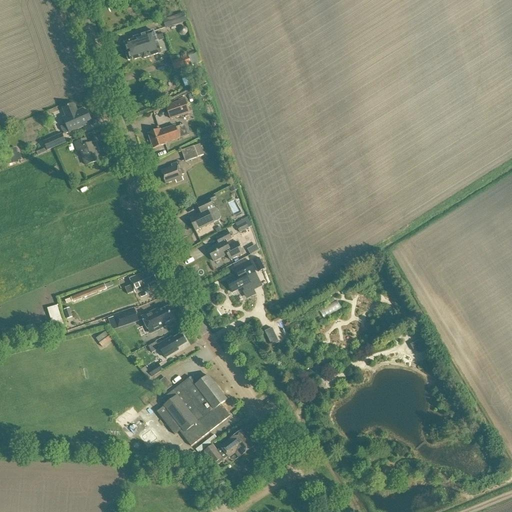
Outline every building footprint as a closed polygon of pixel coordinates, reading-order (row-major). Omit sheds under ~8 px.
[(163,21),(166,29),(186,22),(184,14),(163,21)] [(129,53),(158,42),(165,40),(163,35),(156,38),(154,32),(135,39),(135,40),(126,44),(129,53)] [(165,40),(158,42),(129,53),(126,55),(128,62),(132,62),(143,58),(144,59),(162,53),(169,51),(165,40)] [(188,56),(171,62),(174,70),(190,65),(199,62),(196,54),(188,56)] [(185,100),(165,106),(170,121),(190,114),(185,100)] [(66,126),(61,128),(63,132),(66,135),(69,134),(88,125),(87,123),(91,121),(87,111),(83,113),(82,110),(77,112),(74,104),(62,109),(66,117),(63,118),(66,125),(66,126)] [(180,139),(175,127),(161,132),(161,131),(149,135),(154,150),(166,145),(166,144),(180,139)] [(63,134),(44,142),(47,152),(66,144),(63,134)] [(87,145),(86,140),(74,144),(77,152),(80,151),(86,167),(100,162),(94,143),(87,145)] [(186,162),(198,158),(204,156),(200,145),(182,151),(186,162)] [(19,163),(19,162),(22,161),(21,155),(18,155),(17,151),(13,152),(12,149),(6,150),(8,165),(19,163)] [(180,171),(177,163),(171,165),(172,167),(161,171),(166,185),(176,182),(177,184),(184,182),(182,176),(184,175),(182,170),(180,171)] [(218,211),(214,210),(211,202),(216,200),(215,196),(197,205),(201,214),(190,219),(196,231),(219,220),(221,217),(218,211)] [(244,220),(236,224),(240,233),(249,229),(244,220)] [(214,262),(227,255),(230,261),(244,254),(238,242),(229,247),(227,243),(232,240),(228,232),(216,239),(219,244),(208,250),(214,262)] [(259,259),(253,262),(258,273),(264,270),(259,259)] [(250,284),(248,279),(256,275),(250,262),(235,270),(238,275),(226,281),(233,293),(250,284)] [(149,274),(148,271),(129,279),(132,286),(127,288),(130,294),(135,292),(135,293),(149,287),(148,285),(156,281),(153,273),(149,274)] [(109,282),(68,296),(71,304),(112,290),(109,282)] [(322,310),(326,317),(344,307),(341,301),(322,310)] [(58,306),(47,309),(54,331),(65,328),(58,306)] [(160,313),(159,310),(143,318),(151,335),(166,327),(165,325),(174,320),(168,308),(160,313)] [(70,309),(64,311),(67,320),(73,317),(70,309)] [(122,315),(114,318),(118,330),(126,327),(140,322),(136,310),(122,315)] [(156,343),(148,347),(151,352),(159,348),(165,359),(179,351),(178,349),(187,344),(182,334),(174,339),(173,336),(158,346),(156,343)] [(411,345),(414,352),(421,354),(427,350),(421,339),(411,345)] [(148,380),(152,378),(163,371),(159,365),(144,374),(148,380)] [(191,379),(174,392),(163,400),(167,406),(165,408),(158,413),(175,435),(179,432),(191,448),(231,417),(225,410),(223,412),(219,407),(227,401),(208,377),(197,387),(191,379)] [(158,383),(166,392),(172,387),(165,377),(158,383)] [(229,459),(235,454),(239,459),(253,448),(242,432),(220,447),(229,459)] [(204,452),(211,461),(214,466),(222,459),(213,446),(204,452)] [(195,452),(188,457),(191,461),(198,455),(195,452)] [(220,475),(224,480),(229,487),(235,483),(225,471),(220,475)]
